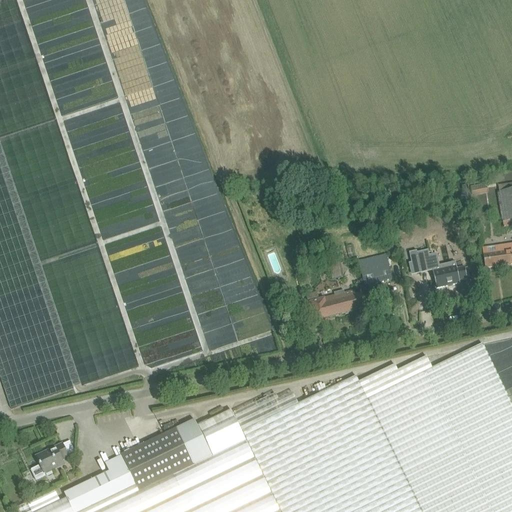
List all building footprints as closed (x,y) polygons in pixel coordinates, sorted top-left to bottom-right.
[(511,190),(500,193),(505,222),(511,220),(511,190)] [(511,243),(510,244),(510,245),(482,250),(485,268),(511,264),(511,243)] [(427,247),(416,249),(419,265),(431,262),(427,247)] [(359,263),(362,276),(365,286),(392,279),(386,256),(359,263)] [(329,266),(333,281),(344,278),(341,263),(329,266)] [(440,268),(432,270),(437,289),(460,284),(459,281),(467,279),(465,268),(457,269),(455,263),(439,267),(440,268)] [(306,295),(308,301),(319,299),(317,292),(306,295)] [(308,304),(310,312),(313,322),(366,308),(362,294),(326,304),(325,299),(308,304)] [(395,365),(359,383),(421,511),(511,511),(511,406),(483,345),(432,369),(427,357),(398,371),(395,365)] [(356,376),(242,431),(281,511),(421,511),(359,383),(356,376)] [(73,511),(67,499),(60,502),(38,511),(281,511),(242,431),(234,414),(233,415),(231,411),(198,427),(212,457),(139,492),(137,487),(84,511),(73,511)] [(195,421),(177,430),(122,456),(137,487),(139,492),(212,457),(198,427),(195,421)] [(45,475),(60,467),(58,463),(69,458),(62,444),(50,450),(51,453),(37,459),(40,466),(31,470),(37,482),(46,477),(45,475)] [(73,511),(84,511),(137,487),(122,456),(105,464),(110,472),(64,494),(67,499),(73,511)] [(18,511),(38,511),(60,502),(55,490),(17,508),(18,511)]
